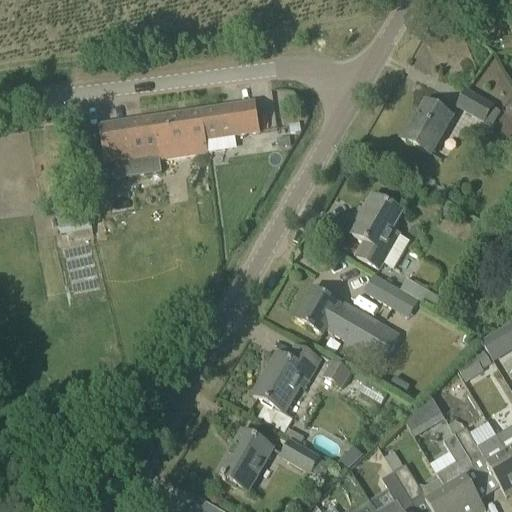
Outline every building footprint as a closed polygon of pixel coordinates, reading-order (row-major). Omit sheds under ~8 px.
[(460,0),(477,9),(482,0),(460,0)] [(465,29),(471,19),(461,13),(455,23),(465,29)] [(483,124),(492,109),(466,94),(457,109),(483,124)] [(255,105),(223,110),(202,113),(206,144),(260,136),(255,105)] [(452,120),(443,115),(426,105),(413,128),(409,126),(400,141),(430,158),(452,120)] [(116,126),(99,129),(107,183),(161,175),(159,162),(207,155),(206,147),(206,144),(202,113),(166,119),(116,126)] [(69,192),(52,195),(60,238),(92,232),(88,211),(73,213),(69,192)] [(399,238),(393,235),(403,217),(390,209),(372,199),(359,221),(356,219),(347,235),(364,245),(356,260),(373,270),(379,273),(383,266),(393,272),(409,244),(399,238)] [(373,279),(364,295),(390,310),(399,294),(373,279)] [(449,309),(407,285),(401,294),(422,307),(443,319),(449,309)] [(340,308),(329,302),(312,292),(294,321),(323,338),(326,334),(383,367),(399,339),(341,305),(340,308)] [(508,352),(498,335),(481,345),(491,362),(508,352)] [(320,364),(312,360),(295,350),(287,363),(276,357),(267,374),(269,376),(256,398),(254,397),(253,399),(284,417),(301,389),(304,391),(320,364)] [(483,375),(474,360),(456,371),(465,386),(483,375)] [(341,392),(350,376),(332,366),(323,381),(341,392)] [(430,398),(418,410),(427,425),(441,417),(430,398)] [(511,429),(496,439),(507,456),(511,465),(511,429)] [(511,496),(511,465),(507,456),(496,439),(478,451),(466,432),(454,439),(465,457),(472,468),(482,462),(495,483),(505,500),(511,496)] [(272,452),(259,444),(241,434),(217,477),(248,495),(272,452)] [(455,467),(436,478),(446,493),(456,511),(484,511),(480,504),(475,496),(466,481),(467,476),(474,471),(472,468),(465,457),(454,439),(442,446),(448,456),(455,467)] [(310,478),(310,477),(318,463),(291,447),(282,462),(310,478)] [(384,459),(390,472),(401,467),(395,454),(384,459)] [(405,468),(403,470),(393,476),(411,505),(423,497),(405,468)] [(414,511),(415,511),(411,505),(393,476),(382,482),(395,506),(384,511),(414,511)] [(456,511),(446,493),(425,505),(429,511),(456,511)]
